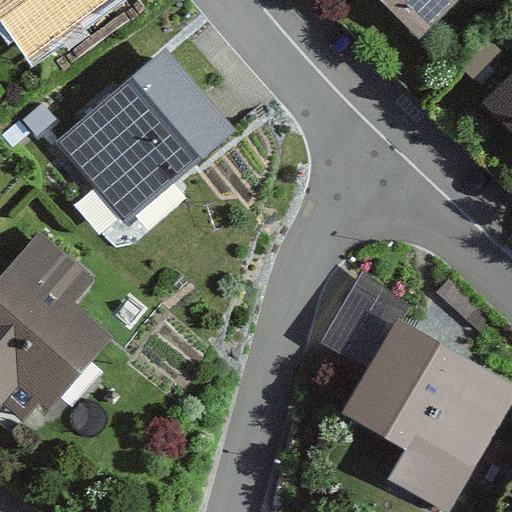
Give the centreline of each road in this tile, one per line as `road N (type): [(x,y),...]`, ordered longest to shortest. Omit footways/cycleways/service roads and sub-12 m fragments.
road 1 (residential): [(236,511),(351,141)]
road 2 (residential): [(351,141),(511,288)]
road 3 (residential): [(351,141),(218,0)]
